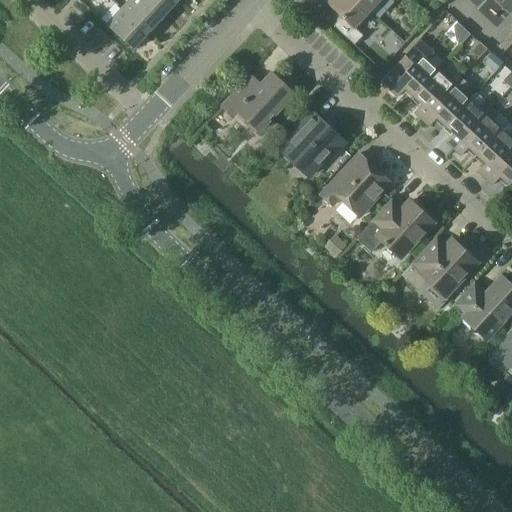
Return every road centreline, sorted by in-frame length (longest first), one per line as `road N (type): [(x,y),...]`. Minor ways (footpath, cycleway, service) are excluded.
road 1 (tertiary): [(455,511),(147,225),(108,158)]
road 2 (residential): [(511,246),(248,5)]
road 3 (residential): [(147,116),(29,0)]
road 4 (tertiary): [(147,116),(248,5)]
road 5 (tertiary): [(108,158),(53,141),(0,90)]
